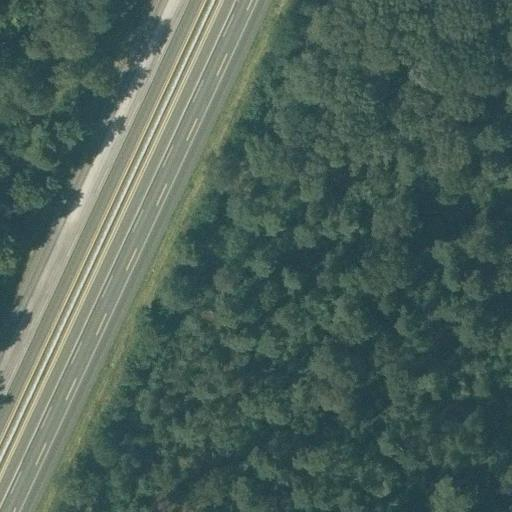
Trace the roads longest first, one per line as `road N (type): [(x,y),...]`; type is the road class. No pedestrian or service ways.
road 1 (motorway): [(2,511),(235,0)]
road 2 (motorway): [(185,0),(0,401)]
